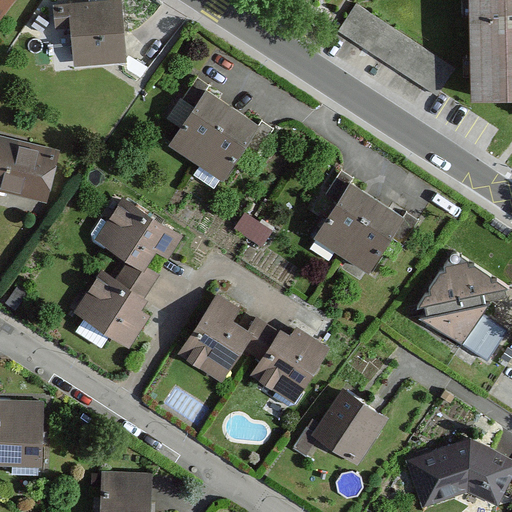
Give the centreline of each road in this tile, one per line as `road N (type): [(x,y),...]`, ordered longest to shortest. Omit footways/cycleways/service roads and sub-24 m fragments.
road 1 (residential): [(212,0),(511,199)]
road 2 (residential): [(0,329),(283,511)]
road 3 (unknown): [(127,411),(217,262),(286,306)]
